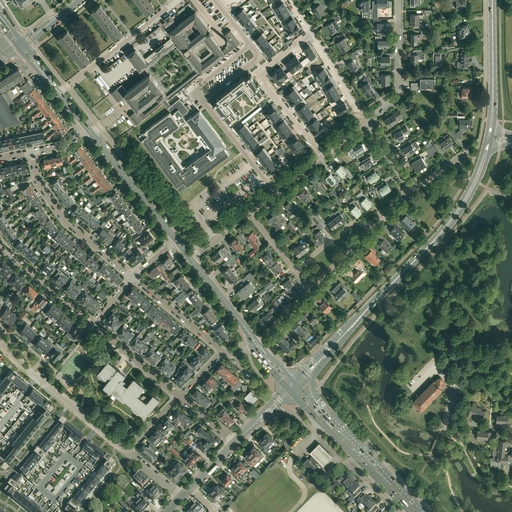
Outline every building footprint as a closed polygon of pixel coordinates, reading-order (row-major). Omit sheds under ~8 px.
[(134,0),(137,3),(144,11),(143,11),(146,14),(155,7),(152,4),(150,1),(149,1),(148,0),(134,0)] [(212,18),(220,13),(212,0),(204,5),(212,18)] [(319,0),(318,1),(319,4),(313,8),(318,16),(325,12),(322,8),(327,4),(324,0),(319,0)] [(373,18),(373,11),(373,9),(369,9),(369,0),(360,0),(360,10),(362,10),(362,18),(373,18)] [(455,0),(456,9),(466,8),(465,0),(455,0)] [(346,1),(338,6),(340,10),(348,5),(346,1)] [(276,4),(271,7),(272,9),(275,15),(286,8),(283,3),(277,6),(276,4)] [(108,16),(105,13),(104,11),(101,7),(101,8),(99,5),(90,11),(93,15),(99,22),(99,23),(102,26),(110,19),(108,16)] [(286,8),(275,15),(279,20),(281,19),(290,13),(286,8)] [(242,9),(235,15),(238,20),(246,14),(247,13),(243,9),(242,9)] [(128,54),(127,55),(140,71),(141,70),(146,76),(127,92),(121,84),(111,93),(118,102),(124,97),(123,96),(124,95),(128,99),(129,101),(128,102),(132,107),(133,106),(137,111),(136,112),(135,112),(129,116),(136,125),(146,117),(144,115),(140,110),(158,96),(177,119),(178,118),(182,123),(185,121),(182,116),(187,111),(189,113),(192,110),(188,104),(186,106),(179,98),(178,99),(169,88),(164,82),(151,66),(176,47),(199,75),(239,43),(230,30),(224,35),(227,39),(226,40),(228,43),(229,45),(223,51),(221,48),(209,34),(212,32),(210,30),(202,20),(196,11),(175,27),(172,23),(174,21),(171,17),(170,15),(164,20),(165,22),(164,22),(162,24),(175,40),(173,41),(171,39),(157,50),(157,49),(145,59),(135,48),(134,47),(126,53),(128,54)] [(246,14),(238,20),(242,24),(249,18),(246,14)] [(421,23),(419,23),(419,18),(422,18),(422,14),(419,14),(411,14),(411,24),(414,24),(414,27),(421,27),(422,26),(422,24),(421,23)] [(337,29),(334,24),(337,22),(339,24),(338,24),(342,21),(340,18),(338,15),(333,18),(335,20),(332,21),(326,25),(327,26),(325,26),(327,29),(328,28),(331,33),(337,29)] [(249,18),(242,24),(245,28),(255,21),(251,17),(249,18)] [(116,25),(114,23),(113,22),(110,19),(102,26),(104,29),(105,29),(111,37),(113,40),(122,34),(119,30),(120,30),(117,27),(115,25),(116,25)] [(284,24),(282,25),(285,31),(296,24),(293,19),(284,24)] [(457,23),(458,32),(470,31),(469,28),(468,27),(467,27),(467,25),(460,25),(460,22),(462,22),(461,19),(453,20),(453,23),(457,23)] [(374,20),(374,23),(377,23),(377,35),(386,35),(386,30),(389,30),(389,23),(381,23),(381,20),(374,20)] [(255,21),(245,28),(249,33),(257,27),(258,26),(255,21)] [(296,24),(285,31),(288,36),(286,37),(288,40),(295,35),(293,33),(299,29),(296,24)] [(343,34),(345,37),(344,38),(337,43),(342,52),(349,47),(346,42),(350,40),(347,36),(350,33),(349,30),(343,34)] [(75,42),(73,39),(72,39),(71,37),(71,36),(69,34),(68,34),(66,31),(57,37),(60,41),(66,49),(69,52),(77,45),(75,42)] [(468,37),(468,35),(469,35),(470,34),(470,31),(458,32),(459,42),(462,41),(461,39),(463,39),(464,39),(464,38),(465,38),(465,37),(468,37)] [(262,33),(254,39),(258,44),(265,38),(267,37),(263,32),(262,33)] [(417,44),(417,37),(420,37),(420,34),(411,34),(411,44),(417,44)] [(384,39),(382,39),(382,36),(375,36),(375,42),(378,42),(378,47),(389,47),(389,40),(385,40),(384,40),(384,39)] [(265,38),(258,44),(261,48),(269,42),(265,38)] [(269,42),(261,48),(264,53),(273,46),(270,42),(269,42)] [(83,51),(81,49),(80,48),(77,45),(69,52),(72,55),(78,63),(81,67),(89,60),(86,57),(87,56),(84,53),(82,52),(83,51)] [(273,46),(264,53),(268,57),(276,51),(277,50),(274,45),(273,46)] [(305,58),(303,60),(306,65),(309,63),(308,62),(317,57),(315,55),(310,46),(304,50),(308,56),(305,58)] [(352,59),(347,63),(351,70),(353,70),(357,67),(358,68),(360,66),(358,62),(357,60),(358,59),(357,57),(356,55),(359,53),(357,50),(350,54),(352,57),(354,59),(352,59)] [(418,63),(418,58),(425,58),(425,50),(419,50),(419,54),(418,54),(411,54),(411,63),(418,63)] [(470,53),(462,53),(462,62),(457,62),(457,67),(470,67),(470,61),(471,61),(471,57),(470,57),(470,53)] [(296,56),(291,60),(297,69),(299,70),(306,65),(303,60),(300,62),(296,56)] [(380,63),(380,67),(386,67),(386,64),(389,64),(389,57),(388,57),(386,57),(381,57),(381,59),(381,63),(380,63)] [(291,60),(286,64),(290,70),(288,72),(292,76),(294,74),(293,72),(297,69),(291,60)] [(2,78),(0,79),(0,89),(1,91),(10,105),(14,102),(5,89),(8,87),(10,85),(19,80),(21,83),(25,80),(23,77),(24,77),(18,68),(5,76),(2,78)] [(281,68),(276,72),(284,81),(288,77),(289,78),(292,76),(288,72),(286,74),(281,68)] [(316,70),(311,73),(313,76),(314,75),(317,80),(327,74),(324,69),(317,73),(316,70)] [(389,74),(381,74),(381,70),(376,70),(376,76),(378,76),(378,79),(381,79),(381,84),(389,84),(389,74)] [(276,72),(272,76),(276,81),(274,83),(277,88),(280,85),(279,85),(284,81),(276,72)] [(317,80),(316,81),(319,86),(321,89),(326,86),(324,83),(329,80),(330,79),(327,74),(317,80)] [(420,88),(435,88),(435,74),(420,74),(420,83),(411,83),(411,90),(417,90),(417,88),(420,88)] [(218,101),(214,104),(230,125),(239,118),(226,102),(245,87),(257,103),(266,96),(250,75),(246,78),(244,77),(216,99),(218,101)] [(365,84),(361,87),(367,97),(374,93),(370,85),(373,83),(368,76),(363,79),(363,81),(365,84)] [(21,83),(19,84),(25,92),(33,86),(27,79),(25,80),(21,83)] [(291,91),(286,96),(289,101),(298,94),(294,89),(296,88),(294,85),(289,89),(291,91)] [(326,86),(321,89),(322,91),(326,97),(327,96),(337,90),(333,85),(327,88),(326,86)] [(459,90),(462,90),(463,99),(467,99),(467,96),(471,96),(471,92),(471,88),(462,88),(462,86),(459,86),(459,90)] [(24,93),(20,97),(24,101),(25,102),(27,100),(26,99),(29,96),(32,99),(29,100),(30,101),(31,102),(32,102),(33,101),(40,96),(38,93),(39,93),(37,91),(36,91),(34,88),(27,93),(26,94),(24,93)] [(0,128),(10,126),(21,124),(21,123),(17,116),(16,114),(15,114),(10,105),(1,91),(0,89),(0,128)] [(337,90),(327,96),(330,101),(329,102),(330,104),(335,101),(334,99),(340,95),(337,90)] [(298,94),(289,101),(293,105),(299,101),(301,103),(305,100),(303,97),(301,99),(298,94)] [(40,96),(33,101),(35,103),(37,106),(44,100),(43,100),(44,99),(42,97),(42,98),(40,96)] [(44,100),(37,106),(41,111),(48,105),(46,103),(45,100),(44,101),(44,100)] [(303,106),(297,110),(301,115),(309,109),(306,104),(307,102),(305,100),(301,103),(303,106)] [(112,105),(106,103),(103,111),(113,115),(115,112),(110,111),(112,105)] [(345,103),(336,108),(339,114),(348,108),(345,103)] [(48,105),(41,111),(45,116),(52,110),(51,110),(52,109),(50,107),(49,107),(48,105)] [(265,108),(260,112),(262,115),(264,113),(268,118),(276,111),(272,106),(267,111),(265,108)] [(309,109),(301,115),(305,120),(310,116),(312,118),(317,114),(315,112),(313,113),(309,109)] [(52,110),(45,116),(49,120),(55,115),(54,113),(54,112),(52,110),(52,111),(52,110)] [(200,110),(187,120),(198,135),(200,133),(211,148),(186,166),(188,169),(182,174),(179,171),(183,169),(161,139),(157,141),(155,139),(162,134),(164,137),(179,125),(170,112),(145,131),(146,131),(148,134),(142,139),(141,140),(177,187),(183,182),(186,186),(229,155),(224,148),(226,146),(200,110)] [(391,116),(385,120),(389,126),(398,121),(403,118),(402,116),(402,115),(399,110),(393,113),(394,114),(391,116)] [(276,111),(268,118),(271,122),(270,124),(272,126),(276,123),(274,121),(280,116),(276,111)] [(314,120),(309,125),(312,130),(321,123),(317,118),(319,117),(317,114),(312,118),(314,120)] [(55,115),(49,120),(53,125),(59,120),(59,119),(58,117),(57,117),(55,115)] [(465,130),(465,127),(472,127),(472,119),(459,119),(459,127),(460,127),(460,130),(456,133),(455,134),(452,130),(449,132),(454,137),(456,135),(458,137),(463,134),(464,133),(464,132),(464,131),(465,130)] [(59,120),(53,125),(56,130),(63,125),(61,123),(62,122),(60,120),(59,120)] [(276,123),(272,126),(274,129),(276,128),(279,132),(287,126),(284,121),(278,125),(276,123)] [(244,124),(236,130),(240,135),(249,128),(245,123),(244,124)] [(321,123),(312,130),(316,134),(322,130),(324,132),(328,129),(326,126),(324,128),(321,123)] [(63,125),(56,130),(60,135),(66,131),(67,130),(67,129),(65,127),(63,125)] [(287,126),(279,132),(283,137),(281,138),(283,141),(288,137),(286,135),(291,131),(287,126)] [(394,134),(398,140),(405,136),(405,135),(410,132),(407,127),(394,134)] [(249,128),(240,135),(243,139),(251,133),(252,132),(249,128)] [(251,133),(243,139),(246,144),(254,137),(251,133)] [(447,134),(443,137),(445,140),(440,143),(445,149),(454,143),(447,134)] [(288,137),(283,141),(285,144),(287,142),(291,147),(299,140),(295,135),(289,140),(288,137)] [(254,137),(246,144),(250,148),(258,142),(259,141),(255,137),(254,137)] [(299,140),(291,147),(294,151),(292,153),(295,155),(299,152),(297,150),(303,145),(299,140)] [(419,147),(416,141),(402,149),(406,155),(407,155),(407,156),(413,152),(412,151),(419,147)] [(426,150),(433,146),(430,141),(424,145),(427,149),(426,150)] [(356,145),(356,146),(356,147),(354,148),(356,151),(354,152),(356,155),(357,157),(362,154),(361,152),(365,149),(364,147),(365,147),(362,143),(360,144),(359,143),(358,144),(356,145)] [(433,145),(433,146),(426,150),(428,153),(435,149),(433,145)] [(80,146),(73,151),(76,154),(74,156),(74,157),(75,158),(77,156),(84,151),(82,149),(82,148),(81,146),(80,146)] [(263,148),(255,154),(259,159),(268,151),(264,147),(263,148)] [(84,151),(77,156),(75,158),(76,159),(77,159),(78,158),(81,161),(88,156),(87,155),(88,155),(86,152),(85,153),(84,151)] [(268,151),(259,159),(262,163),(271,156),(268,151)] [(68,154),(65,155),(66,160),(67,164),(67,165),(70,163),(70,164),(73,161),(72,159),(70,160),(69,160),(68,154)] [(364,158),(363,158),(364,159),(362,161),(363,164),(360,165),(362,168),(363,168),(364,170),(370,167),(368,164),(373,162),(372,160),(373,159),(370,155),(368,157),(367,156),(366,157),(364,158)] [(88,156),(81,161),(85,166),(92,161),(90,158),(89,156),(88,156)] [(271,156),(262,163),(265,167),(274,160),(271,156)] [(423,160),(425,159),(424,156),(422,158),(421,157),(412,163),(416,171),(426,165),(423,160)] [(274,160),(265,167),(269,172),(277,166),(279,164),(275,160),(274,160)] [(92,161),(85,166),(89,171),(95,165),(96,164),(94,162),(93,163),(92,161)] [(21,163),(19,164),(20,172),(21,175),(22,174),(22,175),(27,174),(26,171),(27,171),(26,171),(27,170),(27,168),(26,167),(25,163),(24,163),(24,162),(21,163)] [(89,171),(87,172),(90,176),(91,177),(93,176),(99,170),(98,168),(96,165),(96,166),(95,165),(89,171)] [(337,171),(336,172),(336,173),(338,175),(339,174),(341,177),(344,175),(346,177),(349,175),(351,178),(353,176),(344,165),(342,167),(340,165),(339,166),(338,166),(335,169),(337,171)] [(90,176),(87,178),(89,180),(90,179),(91,178),(92,179),(94,177),(97,180),(103,175),(103,174),(102,172),(101,172),(99,170),(93,176),(91,177),(90,176)] [(373,181),(374,182),(375,181),(377,181),(378,180),(377,179),(379,177),(377,173),(376,174),(375,172),(371,175),(369,172),(364,176),(365,178),(364,178),(366,182),(369,180),(371,183),(373,181)] [(328,174),(325,177),(326,179),(325,180),(326,181),(327,183),(328,183),(329,183),(331,185),(332,186),(333,186),(334,186),(335,185),(336,185),(337,185),(338,184),(339,184),(338,183),(340,181),(336,176),(334,178),(330,173),(329,174),(328,174)] [(103,175),(97,180),(100,185),(107,180),(105,178),(106,178),(104,175),(104,176),(103,175)] [(59,178),(51,183),(55,189),(61,185),(63,183),(59,178)] [(322,192),(325,190),(321,184),(322,183),(320,181),(319,182),(317,179),(311,184),(316,190),(319,188),(322,192)] [(98,187),(99,188),(100,189),(101,189),(103,192),(104,190),(111,185),(111,184),(109,182),(107,180),(100,185),(98,187)] [(29,184),(22,189),(25,194),(32,189),(31,187),(31,186),(30,184),(29,184)] [(381,184),(375,188),(377,190),(376,191),(378,194),(377,195),(380,199),(384,196),(383,195),(385,193),(385,194),(387,194),(388,193),(389,192),(389,191),(391,189),(391,188),(389,185),(388,186),(387,184),(384,186),(382,187),(381,184)] [(61,185),(55,189),(59,195),(65,191),(61,185)] [(32,189),(25,194),(28,198),(35,194),(36,193),(34,191),(33,191),(32,189)] [(335,189),(332,191),(335,195),(338,199),(341,197),(335,189)] [(305,202),(307,201),(311,198),(309,196),(309,195),(307,192),(306,193),(304,190),(298,194),(303,200),(305,202)] [(59,195),(63,200),(69,196),(71,195),(71,194),(68,196),(65,191),(59,195)] [(110,196),(108,197),(110,200),(113,203),(114,201),(120,197),(115,192),(110,196)] [(361,196),(358,198),(360,201),(362,203),(361,204),(362,205),(363,207),(364,207),(365,207),(366,209),(370,206),(370,205),(371,204),(368,200),(370,198),(366,193),(364,194),(361,196)] [(35,194),(28,198),(32,203),(39,198),(37,197),(38,196),(36,194),(35,194)] [(69,196),(63,200),(66,206),(75,200),(71,195),(69,196)] [(339,207),(342,205),(342,204),(338,199),(335,195),(333,197),(335,199),(334,199),(339,207)] [(113,203),(112,203),(117,209),(119,207),(122,205),(124,203),(120,197),(114,201),(113,203)] [(30,204),(27,207),(28,208),(33,205),(35,208),(42,203),(42,202),(41,200),(40,200),(39,198),(32,203),(30,204)] [(349,207),(349,208),(350,209),(352,211),(351,212),(352,213),(353,215),(354,215),(355,215),(356,217),(360,214),(360,213),(361,212),(358,208),(360,206),(356,200),(353,202),(350,205),(349,205),(349,206),(349,207)] [(290,201),(285,205),(288,209),(289,210),(286,212),(289,216),(293,213),(295,215),(300,211),(295,204),(293,205),(290,201)] [(76,202),(70,208),(73,210),(72,211),(78,216),(82,210),(84,208),(79,204),(76,202)] [(117,209),(116,209),(118,212),(121,210),(123,213),(129,209),(124,203),(122,205),(119,207),(117,209)] [(33,211),(30,213),(32,215),(33,214),(35,217),(37,215),(44,211),(44,210),(43,208),(42,208),(40,206),(33,211)] [(82,210),(78,216),(83,220),(88,214),(90,212),(89,212),(84,208),(82,210)] [(129,209),(123,213),(125,215),(124,216),(126,220),(128,218),(133,214),(129,209)] [(275,213),(269,218),(277,228),(278,229),(281,227),(280,226),(282,224),(283,224),(286,222),(277,210),(274,212),(275,213)] [(338,210),(334,213),(336,216),(335,218),(339,224),(345,219),(343,216),(344,215),(342,212),(341,213),(340,213),(338,210)] [(44,211),(37,215),(40,220),(47,215),(46,213),(45,211),(44,211)] [(88,214),(83,220),(88,224),(93,219),(95,216),(92,214),(90,212),(88,214)] [(315,212),(312,214),(314,216),(320,223),(322,220),(317,213),(315,212)] [(128,218),(126,220),(131,225),(132,224),(137,220),(133,214),(128,218)] [(403,218),(401,221),(409,229),(413,225),(415,223),(412,221),(410,219),(406,215),(404,214),(401,217),(403,218)] [(47,215),(40,220),(43,225),(50,220),(49,218),(50,217),(48,215),(47,216),(47,215)] [(93,219),(88,224),(94,229),(95,228),(98,223),(100,221),(95,216),(93,219)] [(314,216),(311,218),(317,225),(320,223),(314,216)] [(334,217),(327,222),(328,223),(333,229),(339,224),(335,218),(334,217)] [(5,219),(0,222),(0,224),(0,225),(0,226),(1,228),(2,228),(9,224),(7,222),(9,220),(7,218),(5,219)] [(50,220),(43,225),(47,230),(54,225),(54,224),(53,222),(52,222),(50,220)] [(132,224),(131,225),(131,226),(133,225),(137,230),(135,231),(137,233),(142,229),(140,227),(142,226),(137,220),(132,224)] [(286,224),(291,230),(295,227),(290,221),(286,224)] [(393,227),(389,231),(399,240),(404,234),(398,229),(399,227),(393,221),(390,224),(393,227)] [(9,224),(2,228),(4,230),(3,232),(4,233),(6,233),(6,234),(12,230),(12,229),(10,226),(11,225),(10,224),(9,224)] [(54,225),(47,230),(49,233),(48,233),(47,234),(47,235),(48,236),(48,237),(50,238),(51,236),(54,234),(53,233),(57,230),(56,228),(56,227),(55,225),(54,225)] [(102,228),(97,234),(103,238),(107,233),(109,230),(104,225),(102,228)] [(313,228),(311,229),(315,234),(319,240),(320,239),(321,239),(322,238),(325,235),(320,230),(317,226),(314,229),(313,228)] [(246,236),(249,239),(248,240),(249,242),(257,236),(249,227),(247,229),(248,230),(244,233),(246,236)] [(12,230),(6,234),(7,236),(7,237),(8,239),(9,239),(16,235),(14,232),(16,230),(14,228),(12,229),(12,230)] [(107,233),(103,238),(108,243),(113,237),(115,234),(109,230),(107,233)] [(118,240),(113,246),(118,251),(123,245),(120,243),(124,238),(121,236),(125,232),(122,230),(121,231),(117,236),(120,238),(118,240)] [(58,231),(53,237),(57,241),(63,234),(61,233),(61,232),(59,231),(58,231)] [(282,238),(284,240),(291,235),(289,232),(282,238)] [(144,235),(139,240),(142,244),(139,246),(146,254),(149,251),(145,246),(154,239),(149,233),(145,236),(144,235)] [(63,234),(57,241),(62,244),(67,238),(67,237),(65,235),(64,236),(63,234)] [(386,252),(391,247),(388,243),(389,242),(381,234),(377,237),(382,241),(378,244),(386,252)] [(261,242),(257,236),(249,242),(251,244),(252,243),(255,247),(255,246),(256,247),(259,245),(258,244),(261,242)] [(18,237),(13,241),(16,244),(14,246),(17,248),(16,249),(18,250),(19,250),(24,244),(21,242),(22,240),(18,237)] [(67,238),(62,244),(66,248),(71,242),(69,240),(70,239),(68,238),(67,238)] [(240,250),(239,248),(241,247),(240,245),(241,244),(238,240),(237,241),(235,238),(229,243),(237,252),(240,250)] [(305,241),(299,245),(304,252),(310,247),(305,241)] [(24,244),(19,250),(21,252),(21,253),(22,254),(24,254),(29,248),(26,246),(28,244),(25,242),(24,244)] [(71,242),(66,248),(71,252),(76,246),(76,245),(76,244),(74,243),(73,243),(71,242)] [(46,245),(42,250),(46,253),(50,248),(46,245)] [(299,245),(297,247),(296,247),(293,249),(299,256),(304,252),(299,245)] [(77,246),(71,253),(76,256),(81,250),(81,249),(79,247),(79,248),(77,246)] [(127,246),(121,254),(124,256),(130,249),(127,247),(127,246)] [(371,261),(372,261),(375,264),(380,259),(375,254),(376,253),(369,246),(367,249),(370,251),(365,256),(371,261)] [(29,248),(24,254),(26,256),(26,257),(27,258),(29,258),(34,252),(31,249),(30,247),(29,248)] [(46,253),(44,255),(47,258),(53,250),(50,248),(46,253)] [(257,248),(248,254),(250,256),(258,250),(257,248)] [(34,252),(29,258),(31,260),(31,261),(32,262),(33,262),(34,262),(39,256),(41,253),(36,249),(34,252)] [(138,249),(132,253),(138,260),(143,256),(138,249)] [(225,256),(226,255),(229,259),(233,256),(232,255),(228,251),(225,253),(221,249),(218,251),(219,252),(217,253),(216,252),(214,254),(214,255),(212,257),(213,259),(212,260),(215,263),(216,263),(218,261),(219,262),(222,260),(221,259),(224,257),(225,256)] [(81,250),(76,256),(80,260),(86,254),(85,253),(85,252),(84,251),(83,251),(81,250)] [(268,263),(269,265),(275,261),(273,258),(274,258),(268,251),(261,257),(267,263),(268,263)] [(132,253),(127,257),(131,261),(130,262),(132,264),(132,263),(133,264),(138,260),(132,253)] [(234,253),(232,255),(233,256),(237,262),(239,265),(242,263),(238,257),(234,253)] [(86,254),(80,260),(85,264),(90,257),(89,256),(89,255),(87,254),(86,254)] [(233,266),(237,262),(233,256),(229,259),(227,260),(230,263),(233,266)] [(90,257),(85,264),(90,268),(95,261),(95,260),(93,259),(92,259),(90,257)] [(162,262),(160,264),(164,269),(164,270),(165,269),(167,268),(168,268),(170,266),(173,263),(168,257),(162,262)] [(348,268),(345,271),(356,282),(363,274),(364,275),(366,272),(361,268),(364,265),(362,263),(363,263),(358,258),(352,264),(358,270),(354,274),(348,268)] [(45,259),(39,267),(41,269),(40,269),(43,271),(44,271),(50,263),(45,259)] [(95,261),(90,268),(93,270),(92,271),(93,273),(94,271),(99,265),(98,263),(96,261),(95,262),(95,261)] [(276,263),(275,261),(269,265),(271,267),(270,268),(273,271),(274,271),(276,274),(282,269),(277,262),(276,263)] [(44,271),(43,271),(46,273),(49,275),(55,268),(55,267),(53,265),(50,263),(44,271)] [(97,270),(95,272),(98,274),(96,277),(98,278),(100,275),(101,273),(107,267),(105,266),(105,265),(103,263),(103,264),(102,263),(97,270)] [(160,264),(149,273),(153,278),(158,274),(161,274),(167,282),(169,279),(170,278),(163,269),(164,269),(160,264)] [(7,267),(1,274),(6,277),(12,271),(10,269),(10,268),(7,266),(7,267)] [(55,273),(52,277),(54,279),(53,280),(55,282),(56,281),(57,281),(62,275),(62,274),(65,271),(62,270),(60,268),(59,266),(57,269),(58,270),(56,273),(55,273)] [(107,267),(101,273),(106,277),(111,271),(111,270),(109,268),(108,268),(107,267)] [(222,272),(226,277),(233,272),(229,267),(222,272)] [(111,271),(106,277),(110,281),(116,274),(114,273),(114,272),(112,270),(111,271)] [(226,277),(231,283),(234,280),(235,281),(238,278),(237,278),(237,277),(233,272),(226,277)] [(15,273),(8,282),(10,284),(12,283),(14,285),(20,278),(21,277),(18,275),(17,275),(15,273)] [(57,282),(56,283),(59,285),(60,284),(62,285),(62,286),(65,283),(64,282),(66,280),(70,275),(67,273),(65,277),(62,274),(62,275),(57,281),(57,282)] [(116,274),(110,281),(115,285),(119,281),(121,279),(120,279),(120,278),(120,277),(118,276),(116,274)] [(174,280),(173,281),(177,287),(186,280),(184,277),(183,277),(181,275),(175,280),(175,279),(174,280)] [(14,285),(13,286),(16,288),(18,291),(25,282),(23,280),(23,279),(21,277),(20,278),(14,285)] [(286,289),(287,289),(293,284),(294,283),(290,278),(283,284),(286,289)] [(70,283),(64,289),(64,290),(65,290),(66,291),(67,291),(69,293),(75,286),(76,284),(74,283),(75,282),(72,280),(72,279),(70,283)] [(186,280),(177,287),(180,290),(182,288),(184,290),(190,285),(188,283),(188,282),(186,280)] [(265,287),(266,289),(273,284),(271,280),(264,286),(265,287)] [(250,282),(238,291),(242,297),(244,299),(248,296),(247,295),(250,292),(249,291),(254,288),(250,282)] [(333,289),(331,291),(334,295),(335,294),(336,294),(335,296),(339,300),(347,291),(343,287),(339,283),(333,289)] [(75,286),(69,293),(71,294),(71,295),(73,296),(74,297),(81,287),(78,285),(77,286),(76,284),(75,286)] [(267,289),(269,292),(276,286),(274,284),(267,289)] [(284,290),(285,290),(283,291),(287,295),(288,294),(290,297),(294,294),(295,295),(299,290),(299,291),(295,286),(293,284),(287,289),(286,289),(284,290)] [(28,285),(22,292),(24,294),(26,293),(28,295),(33,288),(31,286),(30,286),(28,285)] [(259,292),(261,295),(267,291),(266,289),(265,287),(259,292)] [(28,295),(26,297),(29,299),(29,298),(31,300),(37,292),(36,291),(36,290),(33,288),(28,295)] [(131,291),(127,295),(132,299),(138,292),(135,291),(135,290),(134,288),(133,289),(133,288),(133,289),(132,289),(131,290),(131,291)] [(84,291),(78,298),(80,300),(80,301),(83,304),(90,296),(87,293),(88,292),(86,289),(84,291)] [(185,291),(175,299),(177,301),(187,293),(186,293),(185,291)] [(138,292),(132,299),(137,302),(142,296),(138,292)] [(189,297),(193,302),(200,297),(198,294),(197,295),(195,292),(189,297)] [(187,293),(177,301),(179,304),(189,296),(187,293)] [(38,299),(30,308),(34,312),(34,311),(38,307),(40,308),(47,300),(42,296),(39,300),(38,299)] [(90,296),(83,304),(84,303),(86,304),(86,305),(88,307),(88,306),(89,307),(94,300),(90,296)] [(142,296),(137,302),(141,306),(147,300),(144,298),(145,297),(143,296),(142,296)] [(321,304),(319,305),(326,312),(332,307),(325,300),(324,301),(319,296),(316,299),(321,304)] [(191,314),(189,315),(192,317),(193,316),(203,309),(200,305),(203,303),(201,300),(202,299),(200,297),(193,302),(196,305),(195,306),(196,308),(196,309),(191,313),(191,314)] [(259,297),(257,299),(248,305),(253,311),(253,310),(254,312),(257,309),(256,308),(261,304),(262,305),(264,304),(261,300),(259,297)] [(94,300),(89,307),(94,311),(94,310),(95,311),(97,308),(96,308),(101,302),(99,300),(97,299),(96,301),(94,300)] [(147,300),(141,306),(146,310),(151,304),(150,303),(151,302),(149,301),(148,301),(147,300)] [(277,309),(280,307),(276,302),(275,301),(272,303),(273,303),(270,305),(271,306),(270,307),(273,309),(274,310),(277,308),(277,309)] [(47,304),(42,310),(49,317),(50,316),(57,307),(54,305),(54,306),(52,304),(50,306),(47,304)] [(152,304),(146,311),(148,312),(147,312),(149,314),(148,315),(150,317),(150,316),(151,315),(157,308),(154,306),(155,306),(153,304),(152,304)] [(6,308),(0,315),(0,316),(0,317),(0,318),(1,319),(3,318),(4,320),(10,312),(11,311),(7,307),(6,308)] [(57,307),(50,316),(55,320),(61,312),(59,310),(60,310),(57,307)] [(150,316),(150,317),(151,318),(154,321),(155,320),(156,318),(161,312),(161,311),(159,309),(157,308),(151,315),(150,316)] [(203,313),(207,318),(213,313),(209,308),(203,313)] [(274,316),(272,314),(273,312),(271,309),(264,314),(265,315),(260,319),(263,324),(264,324),(264,325),(267,323),(266,322),(274,316)] [(24,310),(19,316),(23,319),(28,313),(24,310)] [(10,312),(4,320),(9,324),(12,320),(13,321),(16,317),(17,316),(17,315),(14,313),(11,311),(10,312)] [(156,318),(155,320),(157,322),(156,323),(158,324),(160,322),(161,323),(166,316),(163,313),(164,313),(162,311),(161,312),(156,318)] [(313,314),(312,315),(308,311),(303,315),(307,319),(308,318),(314,324),(318,319),(313,314)] [(63,313),(56,321),(61,325),(68,316),(65,314),(65,315),(63,313)] [(107,319),(105,321),(106,323),(106,324),(108,325),(110,326),(116,319),(118,317),(113,313),(110,316),(110,317),(109,319),(107,319)] [(213,313),(207,318),(211,323),(214,321),(215,322),(218,320),(217,319),(217,318),(213,313)] [(61,325),(60,326),(65,330),(66,329),(68,331),(73,325),(70,323),(72,321),(70,319),(71,319),(68,316),(61,325)] [(161,323),(160,324),(162,326),(163,324),(166,327),(172,320),(171,319),(169,317),(169,318),(166,316),(161,323)] [(116,319),(110,326),(114,330),(115,329),(116,329),(121,323),(116,319)] [(172,320),(166,327),(171,330),(176,324),(174,322),(174,321),(172,320)] [(297,321),(292,326),(296,330),(302,336),(304,335),(307,331),(299,323),(297,321)] [(23,322),(18,327),(21,330),(19,332),(21,333),(20,334),(23,336),(30,328),(31,327),(26,323),(26,324),(25,324),(23,322)] [(219,322),(212,327),(215,330),(214,331),(217,334),(218,333),(223,339),(228,335),(223,328),(224,328),(222,325),(221,325),(219,322)] [(176,324),(171,330),(175,334),(181,328),(180,327),(180,326),(178,325),(176,324)] [(73,325),(68,331),(76,338),(77,337),(80,334),(79,334),(83,329),(80,326),(79,327),(78,325),(76,328),(73,325)] [(120,331),(118,333),(120,335),(120,336),(122,337),(123,337),(128,331),(126,328),(127,327),(125,325),(124,325),(123,326),(119,331),(120,331)] [(30,328),(23,336),(26,339),(26,338),(28,340),(30,337),(33,340),(38,334),(35,332),(30,328)] [(183,329),(178,335),(182,339),(187,333),(187,332),(185,330),(185,331),(183,329)] [(289,338),(291,337),(292,335),(286,329),(284,331),(290,337),(289,338)] [(128,331),(123,337),(123,338),(124,339),(125,339),(128,341),(129,339),(130,339),(133,335),(135,333),(134,333),(132,331),(131,333),(128,331)] [(188,334),(183,339),(188,343),(193,337),(191,336),(191,335),(189,333),(188,334)] [(38,334),(33,340),(36,342),(34,344),(36,346),(35,346),(38,349),(45,340),(40,336),(38,334)] [(132,342),(131,344),(133,345),(133,346),(134,348),(135,347),(136,348),(141,341),(139,339),(140,337),(139,335),(138,334),(136,337),(132,341),(132,342)] [(141,341),(136,348),(138,350),(138,351),(140,352),(141,352),(144,349),(145,350),(148,346),(145,344),(148,339),(147,339),(149,336),(147,335),(147,334),(146,335),(144,338),(141,341)] [(280,344),(282,346),(287,340),(283,335),(277,341),(278,342),(277,343),(279,345),(280,344)] [(193,337),(188,343),(192,347),(197,341),(197,340),(195,338),(194,339),(193,337)] [(45,340),(38,349),(41,351),(41,350),(43,352),(45,350),(48,352),(53,346),(54,345),(52,342),(47,338),(45,340)] [(295,344),(289,338),(287,340),(282,346),(287,352),(293,346),(295,344)] [(167,347),(163,352),(166,355),(171,349),(171,348),(170,347),(168,346),(164,343),(163,344),(167,347)] [(53,346),(48,352),(50,354),(51,354),(49,357),(51,358),(50,359),(53,361),(54,361),(57,357),(58,357),(61,354),(60,354),(62,351),(58,347),(58,346),(55,344),(54,345),(53,346)] [(202,349),(200,352),(206,358),(207,357),(209,355),(210,353),(203,346),(201,348),(202,349)] [(147,353),(145,355),(148,357),(148,358),(149,360),(150,359),(150,360),(156,353),(153,350),(154,349),(152,347),(151,348),(146,353),(147,353)] [(156,353),(150,360),(150,361),(152,362),(153,362),(155,364),(157,362),(161,357),(162,356),(160,354),(161,353),(158,350),(156,353)] [(198,355),(194,359),(199,364),(201,362),(202,363),(204,361),(203,360),(198,355)] [(161,365),(159,367),(161,369),(163,371),(163,370),(164,371),(170,364),(171,363),(171,362),(167,359),(166,358),(164,360),(160,365),(161,365)] [(194,359),(190,363),(195,368),(196,369),(198,366),(199,364),(194,359)] [(188,367),(182,373),(187,377),(190,373),(191,373),(192,372),(192,371),(193,371),(190,368),(192,366),(189,364),(190,364),(185,360),(183,362),(188,367)] [(99,373),(97,375),(107,383),(104,387),(110,392),(111,391),(120,398),(120,399),(123,402),(124,401),(132,407),(131,408),(138,414),(140,412),(145,416),(159,400),(153,395),(149,400),(145,396),(144,396),(143,396),(142,396),(142,397),(141,399),(137,395),(144,387),(134,379),(127,387),(122,383),(124,381),(122,379),(125,375),(117,369),(117,370),(115,368),(115,367),(108,362),(99,373)] [(170,364),(164,371),(166,373),(166,374),(168,375),(169,375),(172,371),(173,372),(174,370),(174,369),(175,368),(172,366),(173,364),(171,363),(170,364)] [(214,373),(213,375),(214,377),(216,378),(218,376),(220,374),(225,367),(225,366),(223,364),(222,364),(219,367),(219,366),(217,368),(217,369),(216,370),(216,371),(214,373)] [(225,367),(220,374),(224,377),(230,370),(228,368),(225,367)] [(3,379),(8,383),(11,379),(11,378),(15,374),(16,374),(13,371),(11,369),(8,372),(6,374),(7,375),(3,379)] [(178,369),(174,373),(176,375),(178,373),(180,375),(176,379),(178,381),(177,382),(179,385),(180,383),(181,383),(182,383),(183,382),(183,381),(187,377),(182,373),(180,371),(178,369)] [(230,370),(224,377),(228,381),(234,374),(233,373),(233,372),(230,370)] [(15,374),(11,378),(11,379),(15,382),(19,385),(23,380),(15,374)] [(234,374),(228,381),(233,385),(238,380),(239,378),(239,377),(237,375),(236,376),(234,374)] [(209,376),(207,378),(207,379),(213,385),(217,381),(216,380),(215,379),(214,377),(211,375),(209,377),(209,376)] [(444,385),(444,382),(440,378),(438,378),(434,382),(433,381),(413,403),(421,410),(442,389),(441,388),(444,385)] [(19,385),(17,388),(21,392),(28,384),(23,380),(19,385)] [(202,384),(208,390),(209,392),(211,389),(214,386),(213,385),(212,386),(206,380),(204,382),(203,382),(202,383),(202,384)] [(233,385),(231,387),(231,388),(234,391),(240,385),(241,386),(242,386),(243,388),(243,390),(244,392),(245,393),(247,394),(245,396),(244,397),(248,400),(248,399),(251,402),(257,397),(253,394),(254,394),(251,391),(250,392),(248,390),(247,388),(246,387),(246,386),(242,385),(238,380),(233,385)] [(32,388),(27,395),(31,399),(37,392),(32,388)] [(194,391),(192,393),(193,394),(193,395),(193,396),(195,397),(200,400),(204,395),(200,392),(197,390),(195,392),(194,391)] [(37,392),(31,399),(36,403),(38,400),(42,395),(37,392)] [(42,395),(38,400),(46,407),(50,402),(46,398),(46,399),(42,395)] [(204,395),(200,400),(204,404),(205,406),(206,405),(206,406),(210,401),(207,398),(204,395)] [(236,407),(235,408),(237,410),(238,409),(242,413),(246,408),(243,404),(245,403),(240,399),(236,403),(237,405),(235,406),(236,407)] [(46,407),(42,411),(47,415),(49,413),(49,412),(51,410),(54,406),(50,402),(46,407)] [(464,413),(470,416),(472,412),(476,414),(476,415),(482,417),(485,411),(481,410),(481,408),(476,406),(477,404),(473,402),(471,406),(468,405),(467,408),(466,407),(464,413)] [(217,414),(217,415),(219,418),(220,417),(222,420),(223,419),(228,414),(229,413),(223,408),(222,408),(222,407),(219,410),(220,410),(217,414)] [(174,419),(172,421),(174,423),(176,421),(178,419),(183,413),(181,411),(181,410),(180,409),(179,409),(179,408),(179,409),(178,408),(178,409),(177,409),(176,410),(176,411),(175,412),(174,412),(174,413),(173,413),(173,414),(173,415),(176,418),(174,419)] [(42,411),(36,419),(40,423),(47,415),(42,411)] [(176,421),(174,423),(176,425),(178,423),(181,420),(183,422),(182,423),(186,426),(187,425),(189,423),(190,424),(191,424),(193,422),(193,421),(191,420),(192,419),(191,419),(191,418),(189,417),(189,416),(188,417),(183,413),(178,419),(176,421)] [(223,419),(222,420),(225,422),(226,422),(229,425),(230,425),(233,423),(232,422),(234,420),(236,418),(233,414),(231,417),(228,414),(223,419)] [(496,422),(502,422),(502,421),(507,422),(507,415),(500,414),(500,415),(496,415),(497,415),(494,415),(494,421),(496,421),(496,422)] [(32,416),(28,420),(37,427),(40,423),(36,419),(34,417),(32,416)] [(164,423),(170,429),(172,427),(174,425),(168,419),(166,421),(165,421),(164,423)] [(28,420),(25,425),(33,432),(37,427),(28,420)] [(59,425),(56,429),(60,433),(64,429),(68,424),(65,421),(63,420),(59,425)] [(162,425),(159,427),(166,433),(165,434),(168,437),(170,434),(167,432),(170,429),(164,423),(163,424),(163,423),(161,425),(162,425)] [(68,424),(64,429),(72,435),(75,430),(68,424)] [(25,425),(21,429),(22,430),(23,430),(30,436),(33,432),(25,425)] [(197,430),(196,431),(199,434),(200,435),(201,435),(202,437),(203,435),(204,436),(207,432),(206,431),(205,431),(203,429),(204,429),(202,427),(201,427),(200,427),(199,427),(197,429),(197,430)] [(56,429),(49,437),(54,441),(58,436),(59,434),(60,433),(56,429)] [(155,432),(153,434),(159,440),(161,442),(163,444),(164,444),(165,443),(165,442),(164,441),(167,439),(164,435),(157,429),(157,430),(156,430),(155,431),(155,432)] [(187,431),(183,435),(184,436),(186,437),(188,435),(190,433),(191,431),(189,429),(187,431)] [(22,430),(19,435),(26,440),(30,436),(23,430),(22,430)] [(72,435),(70,437),(74,441),(75,441),(80,434),(75,430),(72,435)] [(484,430),(482,430),(477,430),(477,431),(475,431),(474,435),(477,436),(477,437),(480,437),(480,438),(487,439),(487,438),(489,438),(490,432),(488,432),(484,431),(484,430)] [(207,432),(204,436),(207,439),(205,441),(209,445),(210,445),(211,445),(212,444),(212,443),(215,439),(214,438),(215,438),(212,436),(210,435),(209,434),(207,432)] [(18,433),(14,438),(22,445),(26,440),(19,435),(19,434),(18,433)] [(267,433),(263,438),(270,445),(272,443),(273,444),(275,444),(276,443),(276,442),(267,433)] [(74,441),(73,443),(78,447),(85,438),(80,434),(75,441),(74,441)] [(149,438),(155,444),(159,440),(153,434),(151,436),(150,436),(149,437),(149,438)] [(49,437),(46,442),(53,447),(52,448),(54,449),(58,444),(54,441),(49,437)] [(14,438),(10,442),(10,443),(14,446),(14,445),(19,449),(22,445),(14,438)] [(265,448),(266,449),(266,450),(267,451),(270,448),(269,447),(270,445),(263,438),(258,442),(265,448)] [(198,443),(197,444),(204,451),(204,450),(205,451),(207,449),(206,448),(209,445),(205,441),(203,443),(200,441),(200,440),(199,441),(198,443)] [(511,449),(508,449),(508,451),(504,451),(505,447),(506,447),(507,440),(500,440),(499,444),(498,444),(498,447),(494,447),(494,450),(493,450),(492,454),(493,454),(493,458),(491,458),(490,466),(495,466),(495,467),(500,468),(501,462),(503,462),(503,461),(509,461),(511,464),(511,472),(511,479),(511,449)] [(46,442),(42,446),(49,452),(52,448),(53,447),(46,442)] [(89,442),(82,450),(87,454),(94,446),(89,442)] [(140,446),(138,448),(139,449),(139,450),(139,451),(141,452),(142,452),(146,455),(150,450),(143,444),(141,447),(140,446)] [(8,452),(7,453),(12,457),(19,449),(14,445),(14,446),(10,450),(8,452)] [(190,445),(185,450),(186,451),(188,453),(195,460),(196,459),(197,459),(198,458),(198,457),(200,455),(193,448),(191,446),(190,445)] [(319,445),(310,454),(323,467),(332,458),(319,445)] [(38,450),(38,451),(45,456),(49,452),(42,446),(38,450)] [(94,446),(87,454),(92,458),(99,449),(94,446)] [(173,446),(170,449),(172,451),(177,456),(180,454),(173,446)] [(254,446),(249,451),(259,460),(263,456),(262,454),(254,446)] [(99,449),(92,458),(97,462),(100,458),(104,453),(99,449)] [(38,450),(34,455),(43,462),(46,457),(45,456),(38,451),(38,450)] [(150,450),(146,455),(150,458),(150,459),(151,460),(152,460),(153,461),(157,456),(154,453),(155,453),(153,451),(152,452),(150,450)] [(254,465),(259,460),(249,451),(244,457),(252,464),(254,465)] [(0,463),(2,464),(5,467),(9,462),(12,457),(7,453),(4,458),(0,463)] [(104,453),(100,458),(107,464),(108,465),(112,460),(112,459),(108,456),(107,456),(104,453)] [(182,454),(181,455),(183,458),(190,465),(193,462),(194,463),(195,461),(195,460),(188,453),(186,456),(184,454),(182,454)] [(34,455),(31,459),(39,466),(43,462),(34,455)] [(307,466),(311,470),(312,470),(320,462),(313,455),(305,463),(304,462),(302,463),(306,467),(307,466)] [(162,456),(158,460),(162,464),(166,460),(164,458),(162,456)] [(31,459),(27,464),(35,471),(40,466),(39,466),(31,459)] [(107,464),(104,469),(109,473),(111,471),(111,470),(113,468),(112,468),(116,464),(112,460),(108,465),(107,464)] [(173,463),(171,465),(181,474),(183,472),(184,472),(186,470),(185,470),(186,469),(178,461),(178,462),(176,460),(175,460),(173,462),(173,463)] [(240,461),(236,465),(243,472),(245,471),(246,472),(247,471),(248,470),(248,469),(240,461)] [(27,464),(23,468),(31,474),(30,475),(31,475),(35,471),(27,464)] [(169,466),(166,469),(166,470),(168,472),(168,473),(170,475),(171,475),(175,480),(176,479),(177,479),(178,478),(178,477),(181,474),(171,465),(169,467),(169,466)] [(236,465),(231,470),(240,478),(243,475),(242,474),(243,472),(236,465)] [(23,468),(20,473),(27,479),(30,475),(31,474),(23,468)] [(98,476),(97,477),(102,481),(109,473),(104,469),(98,476)] [(94,473),(90,478),(90,479),(98,485),(102,481),(97,477),(98,476),(94,473)] [(140,473),(134,479),(136,481),(137,481),(137,480),(138,481),(139,482),(144,477),(143,475),(142,475),(140,473)] [(232,478),(227,474),(221,480),(227,486),(229,483),(229,482),(232,478)] [(12,482),(12,483),(17,487),(17,486),(18,485),(23,478),(19,475),(12,483),(12,482)] [(144,477),(139,482),(142,485),(141,486),(143,487),(149,481),(146,479),(147,479),(146,479),(146,478),(144,477)] [(347,481),(345,478),(339,484),(337,482),(328,491),(333,495),(341,487),(344,489),(345,488),(348,490),(354,484),(349,479),(347,481)] [(90,479),(86,483),(87,484),(88,484),(95,490),(98,485),(90,479)] [(8,487),(4,492),(9,495),(9,496),(13,491),(17,487),(12,483),(10,485),(8,487)] [(84,488),(84,489),(91,494),(95,490),(88,484),(87,484),(84,488)] [(214,486),(212,488),(220,496),(225,492),(217,484),(215,486),(214,486)] [(348,490),(351,493),(349,495),(354,500),(359,494),(357,492),(359,489),(354,484),(348,490)] [(154,485),(151,488),(153,490),(152,491),(158,497),(160,495),(161,495),(162,494),(162,493),(159,490),(159,489),(158,488),(157,488),(156,487),(154,485)] [(79,492),(79,493),(87,499),(91,494),(84,489),(84,488),(83,488),(79,492)] [(208,493),(215,500),(216,501),(220,496),(212,488),(210,490),(210,491),(208,493)] [(137,491),(136,493),(138,495),(137,497),(140,501),(138,503),(146,511),(148,509),(148,508),(149,506),(141,497),(142,495),(143,495),(140,492),(138,490),(137,491)] [(13,491),(9,496),(13,499),(17,502),(21,498),(21,497),(13,491)] [(148,491),(146,493),(148,495),(147,495),(154,501),(155,501),(156,501),(156,500),(156,499),(158,497),(152,491),(150,493),(148,491)] [(79,492),(75,497),(83,504),(87,499),(79,493),(79,492)] [(21,498),(17,502),(22,506),(27,499),(23,495),(21,497),(21,498)] [(362,505),(365,507),(371,501),(366,496),(364,498),(361,495),(356,501),(357,502),(357,504),(359,506),(361,506),(362,505)] [(75,497),(71,502),(72,503),(80,509),(80,508),(83,504),(75,497)] [(27,499),(22,506),(26,510),(33,502),(33,501),(28,498),(27,499)] [(119,499),(117,501),(121,504),(121,505),(126,510),(128,507),(125,504),(123,502),(123,503),(119,499)] [(33,502),(26,510),(29,511),(32,511),(38,505),(33,501),(33,502)] [(127,501),(125,504),(128,507),(129,508),(131,506),(137,511),(145,511),(146,511),(138,503),(135,506),(132,502),(130,504),(127,501)] [(365,507),(367,510),(366,511),(374,511),(377,510),(374,508),(376,506),(371,501),(365,507)] [(72,503),(69,507),(74,511),(76,511),(80,509),(72,503)]
